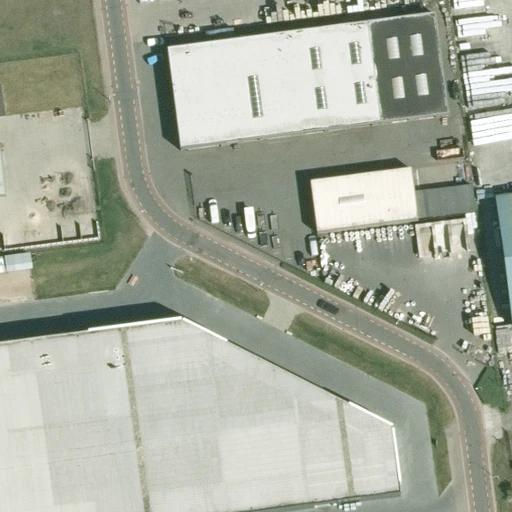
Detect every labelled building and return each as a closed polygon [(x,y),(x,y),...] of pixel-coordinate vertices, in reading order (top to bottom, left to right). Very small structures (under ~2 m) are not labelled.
[(181,151),(449,116),(435,15),(168,50),(181,151)] [(476,141),(451,142),(452,163),(477,162),(476,141)] [(318,235),(419,222),(413,171),(311,183),(318,235)] [(511,196),(494,199),(511,328),(511,327),(511,196)] [(480,215),(423,217),(425,242),(481,239),(480,215)] [(14,270),(34,268),(33,255),(13,257),(14,270)] [(490,307),(490,294),(468,294),(469,307),(490,307)] [(88,335),(0,347),(0,511),(292,511),(401,498),(399,486),(400,486),(393,433),(392,433),(392,430),(392,429),(349,407),(348,408),(226,346),(227,345),(183,323),(183,324),(181,323),(181,322),(88,334),(88,335)]
